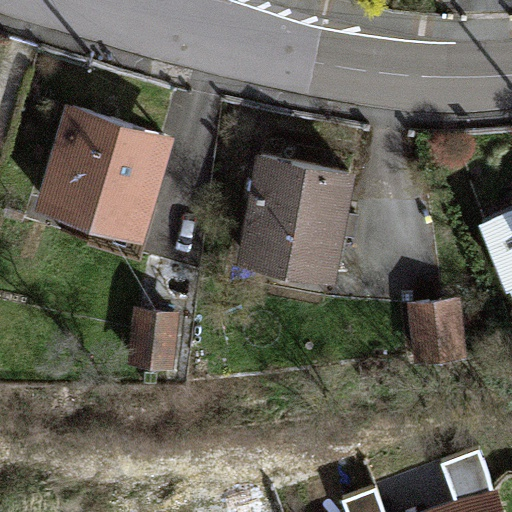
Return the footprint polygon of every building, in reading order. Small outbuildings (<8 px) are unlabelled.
[(132,122),(71,104),(43,197),(135,225),(158,149),(127,139),(132,122)] [(127,139),(158,149),(163,132),(132,122),(127,139)] [(348,168),(260,152),(242,249),(330,266),(337,227),(340,207),(348,168)] [(511,202),(481,215),(506,280),(511,277),(511,202)] [(353,210),(340,207),(337,227),(350,229),(353,210)] [(453,296),(413,301),(418,348),(458,344),(453,296)] [(172,309),(137,305),(132,353),(167,357),(172,309)] [(346,511),(499,511),(476,446),(440,459),(455,501),(424,511),(382,511),(372,484),(341,495),(346,511)]
